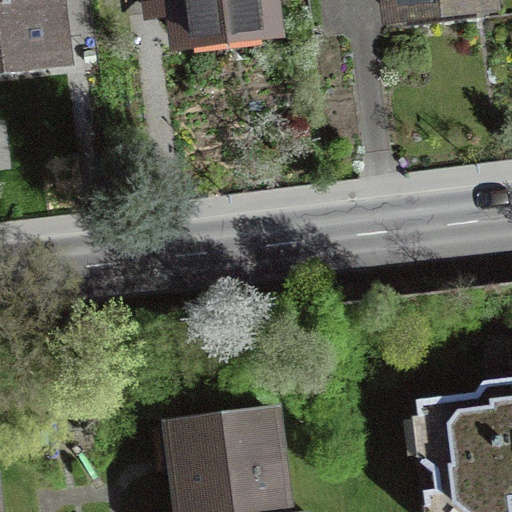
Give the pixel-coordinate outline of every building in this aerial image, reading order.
[(54,0),(0,0),(0,63),(61,56),(54,0)] [(287,0),(148,0),(152,36),(178,33),(182,68),(294,56),(287,0)] [(511,28),(508,0),(363,0),(365,10),(392,7),(397,46),(511,31),(511,28)] [(511,511),(511,404),(492,406),(463,410),(453,424),(463,508),(469,511),(511,511)] [(305,511),(294,427),(181,443),(190,511),(305,511)] [(20,511),(18,492),(0,494),(0,511),(20,511)]
